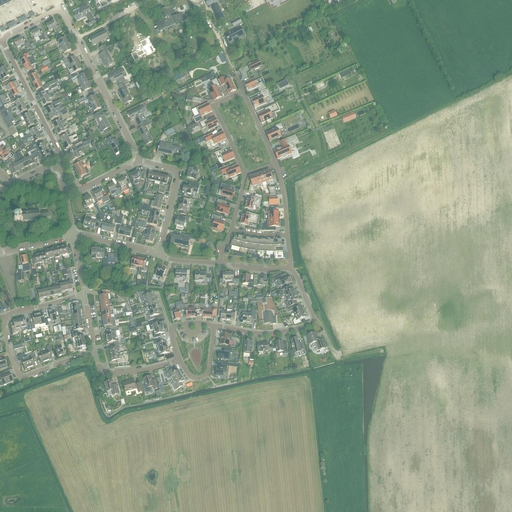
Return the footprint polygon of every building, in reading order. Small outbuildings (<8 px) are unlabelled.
[(205,0),(204,1),(205,3),(207,6),(210,5),(212,7),(211,7),(218,21),(220,20),(219,17),(222,15),(217,5),(216,5),(215,3),(219,0),(205,0)] [(89,26),(96,23),(94,19),(94,20),(91,14),(86,4),(79,8),(80,10),(74,13),(77,20),(86,16),(89,22),(88,23),(89,26)] [(156,31),(158,35),(160,34),(160,32),(175,24),(176,26),(185,21),(183,16),(182,13),(175,17),(173,14),(175,13),(171,6),(161,10),(165,18),(166,18),(168,20),(164,22),(162,19),(155,23),(158,29),(156,31)] [(231,23),(233,27),(241,23),(239,19),(231,23)] [(59,33),(62,32),(59,26),(56,28),(53,22),(46,25),(49,31),(53,29),(54,32),(57,31),(59,33)] [(240,28),(225,35),(229,43),(244,36),(240,28)] [(38,29),(31,33),(35,39),(38,37),(40,40),(40,41),(43,40),(43,41),(46,40),(44,34),(41,35),(38,29)] [(92,45),(108,37),(105,31),(89,39),(92,45)] [(27,50),(30,48),(27,42),(24,44),(21,38),(14,42),(17,48),(21,46),(22,48),(25,47),(27,50)] [(58,42),(61,48),(68,44),(65,38),(58,42)] [(135,52),(130,54),(133,62),(138,59),(137,57),(144,54),(145,56),(153,52),(147,38),(138,42),(142,49),(135,53),(135,52)] [(64,59),(69,56),(68,52),(71,50),(68,44),(61,48),(58,49),(59,52),(62,50),(64,54),(62,55),(64,59)] [(101,54),(99,55),(105,66),(109,65),(109,66),(112,64),(111,63),(112,63),(106,52),(107,51),(106,48),(100,51),(101,54)] [(24,66),(30,63),(32,62),(35,60),(33,58),(31,59),(28,60),(27,57),(29,56),(28,53),(27,54),(21,57),(23,59),(21,60),(24,66)] [(71,59),(69,56),(64,59),(66,62),(68,61),(71,67),(78,64),(75,58),(71,59)] [(30,63),(24,66),(26,72),(32,69),(31,66),(34,64),(36,63),(35,60),(32,62),(30,63)] [(251,71),(261,66),(259,61),(248,66),(251,71)] [(71,67),(68,69),(71,75),(69,76),(71,80),(74,78),(79,75),(78,72),(81,70),(78,64),(71,67)] [(7,77),(9,76),(5,67),(0,68),(0,75),(2,79),(0,80),(2,83),(9,79),(7,77)] [(118,86),(119,89),(125,86),(128,84),(127,81),(125,82),(123,77),(126,76),(122,69),(108,76),(112,83),(117,81),(119,85),(118,86)] [(29,77),(33,84),(39,81),(36,74),(29,77)] [(81,79),(79,75),(74,78),(71,80),(73,83),(78,81),(81,87),(88,83),(85,77),(81,79)] [(286,77),(277,81),(279,86),(288,83),(286,77)] [(211,81),(214,87),(208,90),(214,101),(222,97),(217,87),(220,86),(216,78),(211,81)] [(226,82),(224,78),(218,80),(221,86),(224,85),(228,94),(236,90),(231,79),(226,82)] [(262,82),(257,84),(254,79),(243,84),(247,92),(258,87),(259,91),(265,88),(262,82)] [(39,81),(33,84),(36,90),(43,87),(39,81)] [(9,82),(2,85),(3,88),(6,86),(8,92),(10,91),(16,88),(13,83),(10,84),(9,82)] [(84,97),(89,94),(87,91),(91,89),(88,83),(81,87),(77,89),(78,91),(80,90),(82,93),(84,97)] [(127,89),(125,86),(119,89),(121,91),(119,92),(125,104),(131,100),(126,89),(127,89)] [(12,94),(8,96),(10,98),(11,100),(17,97),(16,95),(18,94),(16,88),(10,91),(12,94)] [(260,93),(261,96),(251,100),(255,109),(266,103),(263,98),(268,95),(266,90),(260,93)] [(38,95),(41,100),(47,97),(50,96),(47,91),(38,95)] [(44,106),(50,103),(51,102),(50,99),(51,98),(54,96),(53,94),(50,96),(47,97),(41,100),(44,106)] [(91,98),(89,94),(84,97),(77,101),(79,104),(86,101),(88,100),(89,103),(87,104),(85,105),(86,108),(87,108),(91,106),(98,102),(95,96),(91,98)] [(11,108),(5,111),(6,111),(7,113),(9,112),(12,111),(15,109),(18,108),(24,104),(21,99),(15,102),(17,106),(14,107),(11,109),(11,108)] [(91,106),(87,108),(89,110),(92,108),(94,112),(101,108),(98,102),(91,106)] [(266,112),(258,115),(261,123),(272,118),(270,113),(273,112),(272,110),(278,108),(276,103),(270,106),(264,109),(266,112)] [(27,110),(24,104),(18,108),(15,109),(16,111),(16,112),(19,110),(20,113),(27,110)] [(200,114),(193,117),(196,123),(203,120),(202,117),(212,112),(208,104),(200,107),(196,109),(198,112),(199,112),(200,114)] [(48,115),(55,111),(57,110),(60,109),(59,106),(53,109),(52,106),(46,110),(48,115)] [(145,120),(142,114),(146,112),(143,106),(127,114),(131,120),(135,118),(139,126),(147,122),(146,119),(145,120)] [(55,111),(48,115),(51,120),(57,117),(56,114),(59,113),(58,112),(57,110),(55,111)] [(23,124),(31,119),(29,113),(22,117),(24,120),(21,122),(23,124)] [(103,131),(109,127),(103,115),(101,116),(99,113),(94,116),(95,119),(97,119),(101,127),(98,129),(101,134),(104,133),(103,131)] [(353,113),(344,117),(346,122),(355,118),(353,113)] [(215,118),(208,122),(206,119),(199,123),(202,128),(206,126),(208,131),(219,125),(215,118)] [(34,124),(31,119),(23,124),(23,125),(26,124),(28,127),(34,124)] [(61,124),(59,121),(53,124),(56,129),(62,126),(65,125),(67,123),(67,121),(64,123),(64,122),(61,124)] [(59,135),(65,131),(63,129),(66,127),(71,124),(70,122),(67,123),(65,125),(62,126),(56,129),(59,135)] [(147,122),(139,126),(140,129),(138,130),(146,145),(152,142),(145,127),(149,125),(147,122)] [(270,142),(281,137),(278,131),(283,129),(281,123),(275,126),(276,129),(266,133),(270,142)] [(173,127),(164,132),(167,137),(175,132),(173,127)] [(27,140),(32,137),(39,133),(36,128),(30,131),(31,134),(25,136),(26,137),(27,140)] [(207,143),(212,140),(215,145),(226,140),(222,132),(213,137),(211,134),(204,137),(207,143)] [(35,142),(41,139),(39,133),(32,137),(27,140),(28,141),(31,140),(31,141),(34,139),(35,142)] [(63,144),(77,137),(76,135),(72,137),(71,136),(68,138),(67,135),(60,138),(63,144)] [(280,142),(282,148),(274,151),(278,160),(281,158),(282,159),(287,157),(287,156),(291,154),(290,150),(294,148),(293,144),(297,142),(295,136),(280,142)] [(66,149),(67,148),(72,146),(71,143),(74,141),(78,139),(77,137),(63,144),(66,149)] [(122,151),(120,148),(116,139),(114,140),(112,137),(106,140),(108,144),(109,143),(112,148),(115,154),(122,151)] [(180,154),(182,148),(171,146),(171,145),(160,142),(159,148),(158,148),(157,153),(172,156),(173,152),(180,154)] [(44,144),(37,147),(38,148),(39,151),(37,152),(38,154),(40,153),(47,149),(46,148),(44,144)] [(75,152),(69,155),(72,161),(81,157),(79,152),(81,151),(80,148),(83,147),(82,144),(75,147),(73,148),(75,152)] [(38,154),(33,157),(34,159),(41,156),(43,159),(50,155),(47,149),(40,153),(38,154)] [(3,152),(0,154),(0,157),(3,161),(7,157),(9,160),(15,155),(12,151),(9,153),(8,152),(6,150),(3,152)] [(218,159),(221,158),(223,163),(234,159),(230,150),(223,154),(221,151),(215,153),(218,159)] [(33,164),(29,157),(24,160),(20,152),(17,154),(17,155),(18,156),(19,157),(24,168),(33,164)] [(16,173),(24,168),(19,157),(18,157),(15,159),(17,163),(12,166),(9,167),(13,174),(16,173)] [(80,163),(74,166),(77,172),(83,169),(85,168),(86,167),(85,165),(84,164),(82,165),(80,163)] [(241,174),(237,165),(227,169),(226,166),(220,169),(223,175),(227,173),(230,178),(231,178),(232,180),(237,178),(236,176),(241,174)] [(83,169),(77,172),(81,178),(83,177),(84,179),(90,176),(89,173),(87,169),(86,167),(85,168),(83,169)] [(197,180),(199,171),(189,168),(187,177),(197,180)] [(144,180),(146,172),(142,171),(142,173),(137,172),(137,171),(130,175),(134,181),(133,182),(134,185),(139,182),(137,179),(140,178),(140,179),(144,180)] [(251,185),(249,191),(255,193),(253,187),(257,185),(257,187),(260,186),(260,187),(263,187),(270,184),(269,181),(272,180),(269,171),(260,174),(249,177),(252,185),(251,185)] [(160,183),(160,185),(161,185),(162,185),(163,183),(167,184),(168,177),(162,176),(160,183)] [(124,178),(118,181),(121,187),(123,192),(128,190),(132,188),(130,182),(127,184),(124,178)] [(107,187),(110,192),(112,195),(115,193),(117,196),(122,194),(121,193),(119,188),(116,189),(113,183),(107,187)] [(197,196),(199,186),(189,183),(188,187),(184,186),(182,193),(191,195),(197,196)] [(221,184),(219,190),(223,191),(221,196),(232,199),(232,198),(233,198),(234,195),(233,195),(234,192),(228,190),(229,186),(221,184)] [(104,203),(108,201),(106,196),(104,197),(100,190),(94,194),(98,202),(102,200),(104,203)] [(156,195),(155,202),(162,204),(163,197),(156,195)] [(270,195),(263,195),(263,203),(269,203),(269,205),(273,205),(273,209),(278,208),(278,205),(278,197),(270,198),(270,195)] [(85,208),(93,204),(89,196),(83,199),(85,203),(83,204),(85,208)] [(247,200),(246,200),(246,203),(245,208),(252,210),(254,206),(259,207),(261,200),(253,198),(252,201),(247,199),(247,200)] [(189,204),(190,201),(184,199),(183,202),(180,201),(178,210),(180,211),(180,214),(186,215),(187,212),(185,211),(187,203),(189,204)] [(230,207),(223,205),(224,202),(218,200),(217,204),(219,204),(217,212),(228,215),(230,207)] [(162,204),(155,202),(152,201),(151,207),(160,209),(162,204)] [(269,220),(279,219),(279,217),(280,217),(279,213),(278,213),(278,212),(273,212),(273,209),(266,209),(266,213),(268,212),(269,220)] [(36,211),(35,211),(35,212),(32,212),(32,211),(31,211),(31,212),(28,212),(27,212),(24,213),(24,212),(24,213),(22,213),(20,213),(21,215),(16,215),(16,213),(15,213),(15,215),(14,215),(14,216),(15,216),(16,220),(14,221),(14,222),(16,222),(16,223),(17,223),(17,222),(20,221),(22,222),(23,222),(25,222),(26,222),(29,221),(29,222),(29,221),(32,221),(32,222),(33,221),(36,221),(37,221),(40,220),(40,221),(40,220),(41,220),(40,220),(40,219),(48,218),(50,216),(50,214),(48,212),(40,213),(39,212),(40,212),(40,211),(39,211),(36,212),(36,211)] [(149,212),(148,217),(151,218),(151,219),(158,220),(159,214),(152,212),(149,212)] [(242,216),(241,218),(242,219),(240,224),(248,226),(249,221),(255,223),(257,216),(248,213),(247,216),(243,215),(242,216)] [(212,215),(211,219),(215,220),(212,229),(213,229),(213,230),(217,231),(217,230),(222,232),(225,223),(219,221),(220,217),(212,215)] [(97,219),(96,222),(91,221),(91,217),(86,216),(83,227),(94,229),(94,227),(98,228),(100,220),(97,219)] [(176,218),(174,225),(177,226),(176,229),(183,230),(183,227),(184,227),(185,222),(187,222),(188,218),(182,216),(181,219),(176,218)] [(279,219),(269,220),(267,220),(267,225),(263,225),(263,231),(275,231),(274,231),(273,227),(279,227),(279,226),(280,226),(280,222),(279,222),(279,219)] [(101,231),(107,232),(109,225),(110,221),(107,220),(107,222),(103,221),(100,220),(98,228),(101,229),(101,231)] [(118,235),(124,236),(125,229),(126,226),(123,225),(123,228),(119,227),(118,235)] [(126,226),(124,236),(130,238),(132,230),(132,227),(126,226)] [(148,229),(147,232),(144,232),(143,234),(147,235),(154,237),(155,230),(148,229)] [(172,235),(170,243),(180,245),(180,246),(187,248),(190,236),(179,233),(179,237),(172,235)] [(143,237),(146,238),(145,241),(152,243),(154,237),(147,235),(143,234),(143,237)] [(232,246),(240,248),(242,237),(240,236),(238,236),(234,235),(233,240),(232,240),(232,239),(230,245),(232,246)] [(240,248),(248,250),(250,238),(248,238),(248,237),(248,238),(246,237),(246,238),(242,238),(243,237),(242,237),(240,248)] [(248,250),(257,251),(258,239),(256,239),(255,239),(253,239),(250,239),(250,238),(248,250)] [(257,251),(265,251),(266,240),(263,240),(263,239),(263,240),(261,240),(258,240),(258,239),(257,251)] [(274,252),(284,251),(283,245),(282,245),(281,240),(279,240),(279,239),(279,240),(277,240),(277,241),(274,241),(274,240),(273,240),(274,252)] [(265,251),(274,252),(273,240),(271,240),(269,240),(269,241),(266,241),(266,240),(265,251)] [(211,242),(207,244),(211,253),(215,251),(211,242)] [(55,261),(58,260),(54,246),(52,247),(53,249),(50,250),(52,258),(54,257),(55,261)] [(66,246),(60,247),(62,256),(70,254),(68,247),(66,248),(66,246)] [(92,248),(91,260),(96,260),(96,258),(103,258),(103,263),(115,264),(115,255),(104,254),(104,250),(98,249),(98,248),(92,248)] [(48,265),(47,263),(45,251),(44,251),(42,252),(43,254),(40,254),(42,263),(44,262),(45,266),(48,265)] [(40,263),(42,263),(40,254),(34,256),(35,258),(33,258),(34,265),(37,264),(37,268),(40,267),(40,263)] [(26,256),(20,257),(22,265),(23,271),(24,272),(31,271),(29,263),(28,264),(26,256)] [(133,256),(131,263),(130,268),(135,270),(136,266),(139,267),(141,258),(133,256)] [(141,258),(139,267),(142,268),(141,271),(146,272),(147,266),(145,266),(146,259),(141,258)] [(161,266),(159,265),(155,275),(160,277),(159,281),(164,283),(166,277),(163,276),(166,269),(160,267),(161,266)] [(186,275),(187,271),(176,270),(175,279),(184,279),(184,282),(189,282),(189,275),(186,275)] [(200,272),(195,271),(195,281),(203,282),(203,284),(211,284),(211,276),(206,275),(206,273),(200,273),(200,272)] [(234,272),(228,273),(228,282),(233,282),(233,284),(237,284),(239,284),(239,277),(237,277),(234,277),(234,272)] [(228,282),(228,273),(223,273),(223,277),(220,277),(220,284),(222,284),(222,285),(225,285),(225,282),(228,282)] [(252,288),(252,282),(249,282),(250,275),(243,275),(242,284),(249,284),(248,288),(252,288)] [(282,285),(291,282),(288,275),(282,278),(281,275),(274,278),(275,281),(277,280),(279,287),(282,285)] [(266,285),(267,281),(265,281),(266,276),(265,276),(264,277),(258,276),(257,280),(254,280),(254,286),(257,286),(257,285),(261,285),(266,285)] [(68,290),(69,291),(73,290),(71,282),(67,283),(67,280),(64,280),(67,290),(68,290)] [(62,295),(62,293),(61,293),(60,286),(60,287),(57,287),(56,284),(54,285),(56,295),(58,295),(58,296),(62,295)] [(47,298),(51,297),(49,289),(46,290),(45,287),(43,287),(45,298),(47,297),(47,298)] [(286,298),(296,294),(294,288),(289,290),(287,287),(280,291),(282,296),(285,295),(286,298)] [(102,291),(102,295),(99,296),(100,301),(108,300),(108,295),(110,294),(109,292),(102,291)] [(5,294),(10,303),(13,301),(8,292),(5,294)] [(139,292),(140,297),(141,299),(143,298),(144,301),(154,298),(152,293),(146,295),(145,292),(139,292)] [(298,299),(296,294),(286,298),(287,301),(285,302),(287,308),(297,303),(296,300),(298,299)] [(8,307),(11,305),(8,301),(6,297),(2,300),(5,303),(8,307)] [(143,306),(144,308),(156,304),(154,298),(144,301),(146,305),(143,306)] [(175,303),(176,306),(177,310),(173,310),(176,320),(181,318),(180,312),(183,311),(182,305),(181,302),(181,301),(175,303)] [(68,311),(80,309),(79,304),(73,305),(72,302),(67,304),(68,311)] [(148,312),(157,309),(156,304),(144,308),(145,310),(147,309),(148,312)] [(191,308),(191,317),(197,317),(197,310),(200,310),(200,304),(194,304),(194,308),(191,308)] [(202,317),(207,318),(208,309),(205,308),(206,305),(200,304),(200,310),(203,311),(202,317)] [(208,309),(207,318),(213,319),(213,312),(216,312),(217,304),(213,304),(212,306),(211,309),(208,309)] [(186,318),(191,317),(191,308),(188,308),(188,305),(182,305),(183,311),(186,311),(186,318)] [(294,316),(304,312),(301,307),(295,309),(294,307),(288,309),(289,312),(292,311),(294,316)] [(220,320),(226,320),(227,312),(224,312),(224,309),(221,308),(221,310),(218,309),(218,316),(221,317),(220,320)] [(159,314),(157,309),(148,312),(149,315),(147,316),(148,321),(155,319),(154,316),(159,314)] [(227,309),(227,312),(226,320),(231,321),(231,318),(234,318),(235,311),(232,311),(232,310),(227,309)] [(240,322),(246,323),(247,313),(244,313),(244,311),(243,310),(239,309),(238,317),(241,317),(240,322)] [(55,324),(60,323),(59,317),(56,317),(54,310),(49,312),(50,319),(47,319),(48,322),(51,321),(54,321),(55,324)] [(247,313),(246,323),(252,324),(253,318),(256,319),(256,311),(252,311),(251,312),(251,314),(247,313)] [(273,324),(276,324),(276,317),(272,318),(272,313),(268,313),(266,312),(265,313),(264,313),(264,323),(272,323),(273,324)] [(294,318),(293,321),(293,322),(294,325),(300,322),(299,320),(306,317),(304,312),(294,316),(295,318),(294,318)] [(40,324),(40,327),(46,326),(49,326),(48,322),(47,319),(44,320),(43,313),(37,314),(40,324)] [(34,322),(31,323),(32,329),(35,329),(35,328),(40,327),(40,324),(37,314),(32,316),(34,322)] [(25,318),(19,319),(21,328),(24,328),(25,331),(27,330),(28,331),(31,330),(29,322),(26,323),(25,318)] [(18,329),(21,328),(19,319),(13,321),(14,326),(11,326),(13,334),(16,334),(16,333),(19,332),(18,329)] [(114,320),(111,320),(103,321),(104,326),(107,326),(107,328),(111,328),(116,327),(115,320),(114,320)] [(158,320),(148,323),(150,328),(150,331),(153,330),(163,327),(161,322),(159,323),(158,320)] [(83,329),(82,324),(73,326),(74,331),(71,331),(72,334),(78,333),(78,330),(83,329)] [(164,333),(163,327),(153,330),(154,333),(152,334),(153,339),(160,337),(159,334),(164,333)] [(113,332),(106,333),(107,339),(112,338),(111,337),(116,336),(120,335),(119,331),(118,328),(112,329),(113,332)] [(317,351),(325,348),(322,340),(318,341),(315,332),(306,335),(309,344),(312,343),(313,348),(315,347),(317,351)] [(231,341),(232,335),(221,333),(221,337),(221,339),(220,344),(229,345),(229,340),(231,341)] [(73,343),(85,341),(83,336),(80,337),(80,334),(72,335),(72,338),(73,343)] [(117,341),(116,336),(111,337),(112,338),(107,339),(108,343),(114,342),(114,345),(120,344),(120,341),(117,341)] [(62,348),(64,347),(61,338),(56,341),(58,346),(55,347),(59,356),(64,354),(62,348)] [(297,338),(290,340),(293,351),(290,351),(292,358),(294,357),(294,354),(305,351),(303,344),(299,346),(297,338)] [(158,350),(168,347),(167,345),(167,341),(160,343),(160,340),(153,342),(154,345),(156,344),(158,350)] [(244,340),(243,352),(244,352),(243,355),(243,357),(249,357),(249,360),(253,360),(254,354),(251,354),(252,341),(244,340)] [(85,341),(73,343),(72,344),(73,349),(74,348),(75,351),(82,350),(82,347),(86,346),(85,341)] [(284,354),(288,354),(286,344),(282,344),(282,341),(275,342),(276,352),(283,351),(284,354)] [(264,353),(272,352),(272,351),(272,349),(272,346),(269,346),(269,343),(257,343),(258,352),(264,352),(264,353)] [(111,355),(120,353),(119,350),(122,349),(121,344),(120,344),(114,345),(114,348),(109,349),(111,355)] [(48,350),(43,352),(46,361),(51,359),(49,353),(52,352),(49,346),(47,347),(48,350)] [(158,350),(155,350),(157,359),(164,357),(163,354),(170,353),(169,349),(168,349),(168,347),(158,350)] [(146,350),(147,359),(155,357),(154,349),(146,350)] [(232,353),(232,350),(226,349),(226,352),(219,352),(218,359),(218,360),(221,360),(221,359),(228,360),(228,353),(232,353)] [(41,363),(46,361),(43,352),(38,354),(36,351),(34,352),(36,358),(39,357),(41,363)] [(33,353),(25,356),(27,363),(28,363),(30,367),(34,366),(32,360),(35,359),(33,353)] [(120,357),(120,353),(111,355),(112,361),(117,360),(117,363),(125,362),(125,358),(124,358),(123,356),(120,357)] [(25,369),(30,367),(28,363),(27,363),(25,356),(24,354),(17,356),(19,362),(22,360),(25,369)] [(227,372),(227,365),(220,364),(220,367),(216,367),(215,375),(223,376),(224,372),(227,372)] [(171,378),(172,380),(181,376),(180,373),(178,370),(175,372),(174,369),(165,374),(168,379),(171,378)] [(14,381),(12,376),(11,374),(6,376),(5,373),(0,374),(0,380),(1,380),(4,386),(7,385),(6,384),(14,381)] [(146,386),(143,386),(145,392),(152,391),(151,387),(154,386),(155,389),(158,389),(156,382),(155,380),(152,381),(151,376),(144,378),(146,386)] [(182,378),(181,376),(172,380),(173,383),(171,384),(174,391),(183,386),(181,382),(184,381),(183,378),(182,378)] [(138,393),(142,392),(140,383),(135,384),(133,379),(129,381),(129,382),(123,383),(125,392),(137,388),(138,393)] [(113,395),(119,393),(117,385),(113,386),(112,381),(109,381),(104,383),(107,391),(111,390),(113,395)]
